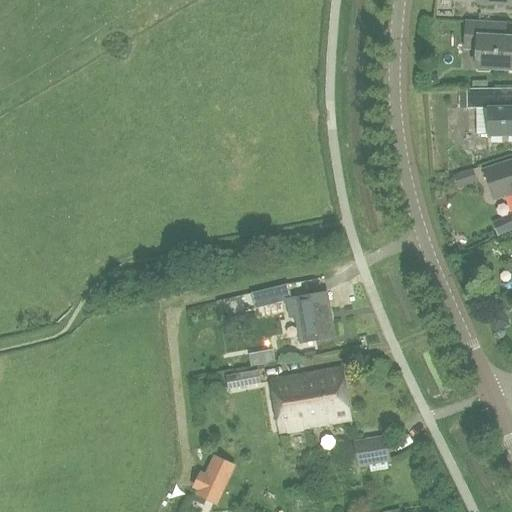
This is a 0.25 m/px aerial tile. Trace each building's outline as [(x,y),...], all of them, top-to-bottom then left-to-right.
[(511,69),(511,37),(496,36),(496,24),(467,22),(466,48),(478,49),(477,68),(511,69)] [(511,135),(511,107),(496,107),(496,89),(467,89),(467,108),(477,108),(476,133),(489,133),(489,135),(511,135)] [(511,161),(485,170),(493,194),(502,191),(504,196),(511,193),(511,161)] [(454,175),(458,188),(477,182),(473,169),(454,175)] [(511,213),(492,222),(498,236),(511,229),(511,213)] [(262,307),(292,300),(288,284),(252,294),(255,308),(262,307)] [(305,343),(334,338),(326,293),(298,298),(305,343)] [(488,316),(495,331),(504,327),(507,320),(503,310),(488,316)] [(258,369),(225,376),(228,390),(260,383),(258,369)] [(342,369),(307,375),(310,388),(301,390),(307,427),(351,420),(342,369)] [(310,388),(307,375),(272,381),(280,432),(307,427),(301,390),(310,388)] [(354,441),(359,468),(366,466),(367,471),(390,467),(390,463),(391,462),(387,435),(354,441)] [(217,506),(236,465),(214,456),(206,475),(201,473),(194,488),(199,490),(196,496),(217,506)]
